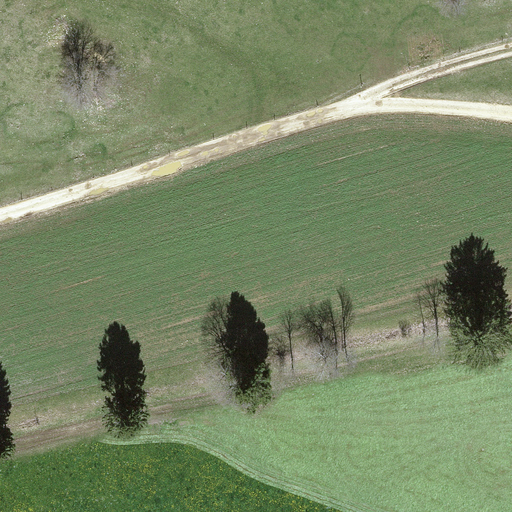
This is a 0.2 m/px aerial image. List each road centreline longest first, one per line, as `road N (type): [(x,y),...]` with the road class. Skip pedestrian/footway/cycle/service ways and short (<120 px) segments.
road 1 (track): [(0,221),(359,105),(511,114)]
road 2 (track): [(359,105),(402,81),(511,52)]
